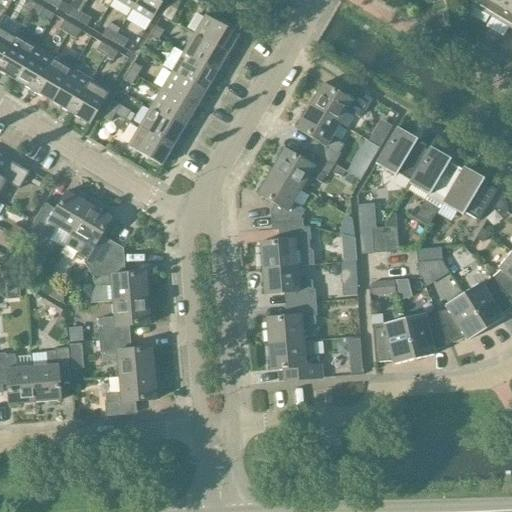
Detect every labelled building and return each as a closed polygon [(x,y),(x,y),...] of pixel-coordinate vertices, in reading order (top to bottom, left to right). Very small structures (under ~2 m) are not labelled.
[(30,13),(35,5),(26,0),(21,8),(30,13)] [(113,0),(132,11),(138,0),(113,0)] [(138,0),(132,11),(151,22),(164,0),(138,0)] [(181,3),(175,0),(171,0),(167,7),(176,12),(181,3)] [(491,17),(500,0),(475,0),(472,6),(491,17)] [(511,0),(500,0),(491,17),(509,28),(511,23),(511,0)] [(43,10),(35,5),(30,13),(38,18),(43,10)] [(64,15),(75,22),(80,14),(68,7),(64,15)] [(448,11),(436,31),(451,40),(456,32),(463,20),(448,11)] [(80,14),(75,22),(86,28),(90,20),(80,14)] [(194,36),(227,55),(238,36),(205,16),(194,36)] [(67,35),(72,27),(64,22),(59,30),(67,35)] [(81,32),(72,27),(67,35),(75,40),(81,32)] [(155,27),(150,35),(159,40),(164,32),(155,27)] [(0,63),(16,37),(0,28),(0,63)] [(101,37),(113,43),(117,36),(106,29),(101,37)] [(460,46),(465,37),(456,32),(451,40),(460,46)] [(159,40),(150,35),(145,44),(154,49),(159,40)] [(117,36),(113,43),(123,49),(127,42),(117,36)] [(182,54),(216,74),(227,55),(194,36),(182,54)] [(0,72),(15,81),(34,48),(16,37),(0,63),(0,72)] [(104,57),(109,48),(101,44),(96,52),(104,57)] [(34,48),(15,81),(33,92),(53,59),(34,48)] [(118,53),(109,48),(104,57),(113,62),(118,53)] [(489,63),(494,54),(486,49),(481,58),(489,63)] [(172,73),(205,92),(216,74),(182,54),(172,73)] [(503,59),(494,54),(489,63),(498,68),(503,59)] [(52,103),(71,70),(53,59),(33,92),(52,103)] [(511,64),(503,59),(498,68),(508,74),(511,66),(511,64)] [(133,64),(128,72),(137,77),(142,69),(133,64)] [(71,70),(52,103),(71,114),(90,81),(71,70)] [(137,77),(128,72),(123,81),(132,86),(137,77)] [(205,92),(172,73),(161,91),(194,111),(205,92)] [(109,92),(90,81),(71,114),(90,125),(109,92)] [(322,85),(309,107),(339,125),(347,112),(359,119),(364,111),(365,112),(372,101),(351,88),(345,99),(322,85)] [(194,111),(161,91),(150,110),(183,130),(194,111)] [(111,101),(106,109),(115,115),(120,106),(111,101)] [(339,125),(309,107),(295,130),(318,143),(312,153),(334,166),(340,155),(339,154),(343,146),(331,139),(339,125)] [(115,115),(106,109),(101,118),(110,123),(115,115)] [(183,130),(150,110),(139,129),(172,148),(183,130)] [(172,148),(139,129),(127,148),(161,167),(172,148)] [(397,174),(410,182),(411,182),(429,152),(428,151),(415,143),(417,141),(397,129),(375,165),(395,177),(397,174)] [(368,143),(379,149),(386,138),(375,131),(368,143)] [(462,171),(448,163),(450,161),(430,149),(428,151),(429,152),(411,182),(410,182),(409,185),(428,196),(425,202),(439,210),(442,205),(444,202),(462,171)] [(345,173),(334,166),(312,153),(306,164),(283,150),(270,172),(300,191),(308,177),(321,184),(325,177),(327,178),(330,172),(341,179),(345,173)] [(29,173),(22,169),(0,156),(0,194),(7,183),(19,190),(29,173)] [(360,182),(365,172),(356,167),(351,176),(360,182)] [(444,202),(442,205),(462,216),(464,213),(478,222),(496,191),(482,183),(483,180),(463,168),(462,171),(444,202)] [(300,191),(270,172),(257,195),(280,209),(276,215),(277,231),(284,230),(303,229),(302,220),(300,219),(305,211),(292,204),(300,191)] [(70,237),(92,199),(79,191),(74,198),(66,193),(52,216),(42,210),(29,231),(41,238),(41,236),(49,241),(57,229),(70,237)] [(92,199),(70,237),(64,247),(78,254),(76,257),(84,262),(83,263),(88,271),(116,254),(97,243),(110,220),(102,215),(106,207),(92,199)] [(511,213),(498,206),(487,224),(511,238),(511,213)] [(9,234),(17,239),(22,231),(14,225),(9,234)] [(309,228),(303,229),(284,230),(286,242),(259,244),(261,270),(296,267),(314,266),(312,252),(309,250),(308,241),(310,241),(309,228)] [(396,228),(384,229),(386,253),(398,252),(396,228)] [(386,253),(384,229),(371,230),(372,240),(373,254),(386,253)] [(481,229),(475,239),(482,244),(489,236),(481,229)] [(12,247),(17,239),(9,234),(4,242),(12,247)] [(440,249),(416,251),(417,264),(431,263),(441,262),(440,249)] [(343,263),(356,262),(355,256),(355,251),(342,252),(343,263)] [(511,254),(511,253),(497,269),(500,272),(491,279),(511,303),(511,254)] [(118,276),(116,254),(88,271),(93,280),(95,279),(96,288),(94,288),(93,292),(91,298),(90,304),(112,303),(147,300),(144,274),(118,276)] [(431,263),(417,264),(417,272),(432,270),(431,263)] [(297,283),(296,267),(261,270),(263,296),(290,294),(291,306),(315,304),(314,290),(313,291),(312,282),(297,283)] [(38,291),(48,297),(61,288),(45,279),(38,291)] [(511,306),(511,303),(491,279),(483,287),(481,284),(462,295),(485,331),(503,319),(501,316),(511,306)] [(400,301),(411,298),(407,280),(395,281),(400,301)] [(371,283),(372,296),(394,294),(393,281),(371,283)] [(356,295),(357,282),(341,283),(343,297),(356,295)] [(0,293),(13,301),(19,291),(6,283),(0,293)] [(485,331),(462,295),(444,307),(446,310),(436,314),(449,345),(465,339),(467,342),(485,331)] [(149,326),(147,300),(112,303),(113,318),(98,320),(99,329),(97,329),(99,342),(123,340),(122,328),(149,326)] [(316,317),(315,304),(291,306),(292,318),(265,320),(267,346),(302,343),(301,327),(315,326),(315,317),(316,317)] [(424,315),(404,320),(414,361),(434,356),(433,352),(449,345),(436,314),(425,319),(424,315)] [(414,361),(404,320),(383,325),(384,329),(372,330),(374,364),(392,362),(393,366),(414,361)] [(83,343),(82,330),(69,331),(70,344),(83,343)] [(118,378),(153,375),(151,349),(124,351),(123,340),(99,342),(100,355),(101,355),(102,364),(117,363),(118,378)] [(314,358),(313,348),(312,342),(302,343),(267,346),(269,372),(283,370),(284,383),(322,379),(321,366),(319,366),(318,357),(314,358)] [(81,345),(69,346),(70,353),(82,352),(81,345)] [(31,369),(34,404),(60,402),(58,375),(70,374),(68,349),(54,350),(55,352),(46,353),(47,367),(31,369)] [(8,406),(34,404),(31,369),(16,370),(14,355),(6,356),(5,354),(0,354),(0,379),(6,379),(8,406)] [(350,373),(362,372),(361,360),(349,361),(350,373)] [(155,401),(153,375),(118,378),(119,394),(105,395),(106,404),(104,404),(105,418),(130,415),(129,403),(155,401)]
